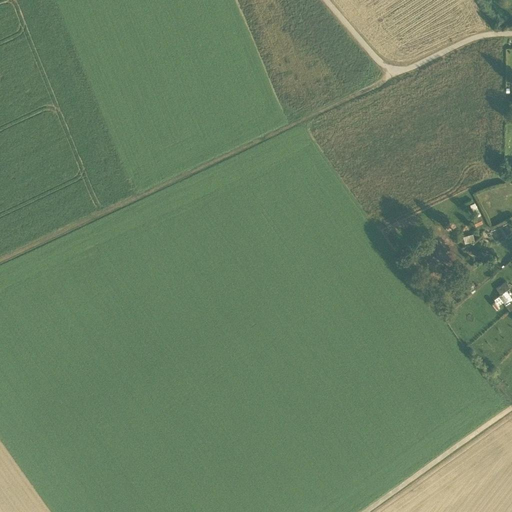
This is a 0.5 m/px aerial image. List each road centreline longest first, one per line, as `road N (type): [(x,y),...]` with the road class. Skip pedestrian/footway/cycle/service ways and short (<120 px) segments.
road 1 (track): [(0,260),(405,70)]
road 2 (unclassified): [(325,0),(389,72),(483,33),(511,33)]
road 3 (unclassified): [(511,406),(364,511)]
